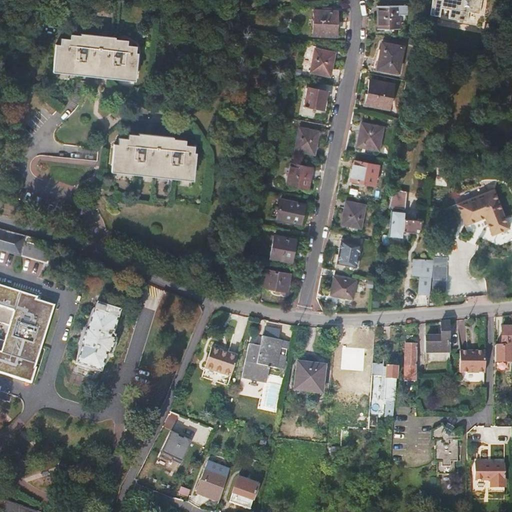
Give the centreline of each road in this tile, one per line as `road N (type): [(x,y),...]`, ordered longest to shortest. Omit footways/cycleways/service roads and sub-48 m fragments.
road 1 (residential): [(305,318),(350,77),(354,0)]
road 2 (residential): [(118,511),(210,301)]
road 3 (residential): [(0,218),(97,248),(210,301)]
road 4 (residential): [(305,318),(511,306)]
road 5 (unknown): [(485,309),(484,405),(468,417),(430,422),(416,458)]
